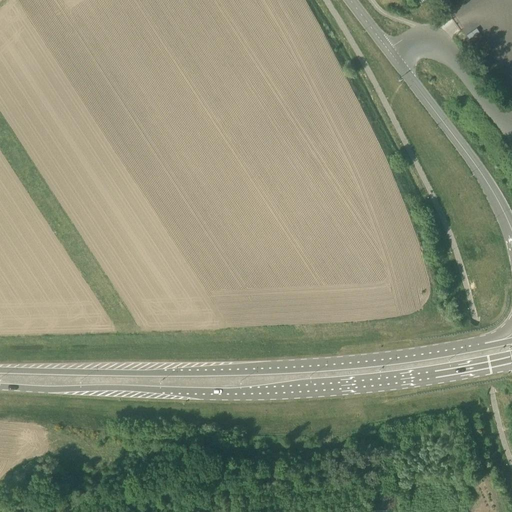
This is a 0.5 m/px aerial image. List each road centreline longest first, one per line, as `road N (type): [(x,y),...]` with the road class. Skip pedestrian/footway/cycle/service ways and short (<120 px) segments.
road 1 (primary): [(511,335),(346,362),(0,367)]
road 2 (primary): [(0,387),(274,392),(511,361)]
road 3 (unclassified): [(391,53),(426,39),(511,144)]
road 4 (tertiary): [(487,184),(391,53)]
